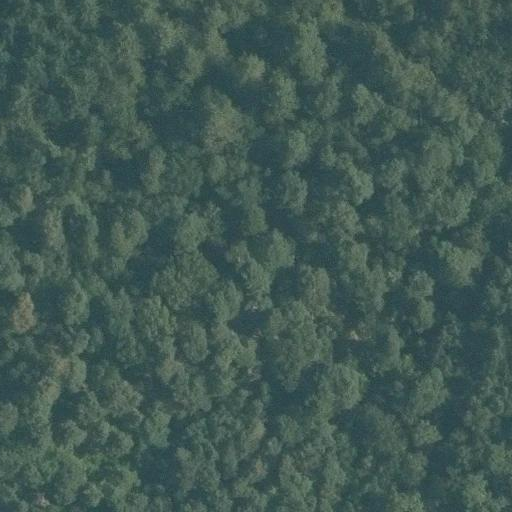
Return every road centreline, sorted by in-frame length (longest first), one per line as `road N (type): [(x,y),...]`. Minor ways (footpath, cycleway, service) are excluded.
road 1 (track): [(501,158),(443,420)]
road 2 (track): [(313,0),(463,115),(501,158)]
